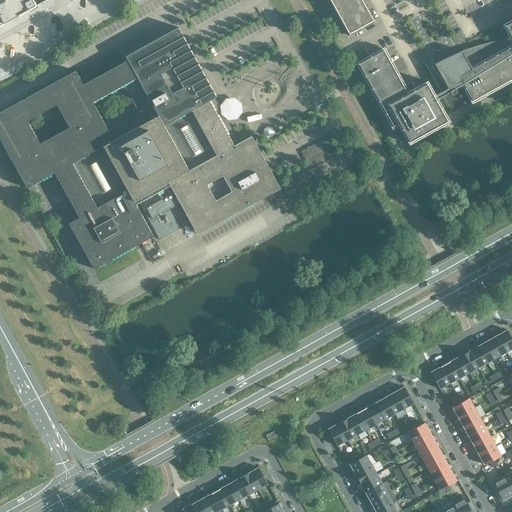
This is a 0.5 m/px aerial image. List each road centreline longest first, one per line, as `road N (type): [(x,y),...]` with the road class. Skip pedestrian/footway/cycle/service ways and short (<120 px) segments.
road 1 (secondary): [(511,236),(84,472)]
road 2 (secondary): [(93,486),(511,255)]
road 3 (residential): [(356,511),(312,422),(410,366)]
road 4 (residential): [(161,503),(260,450),(301,511)]
road 5 (residential): [(490,511),(410,366)]
road 6 (tertiary): [(84,472),(9,344)]
road 7 (tertiary): [(9,344),(17,378),(63,462)]
